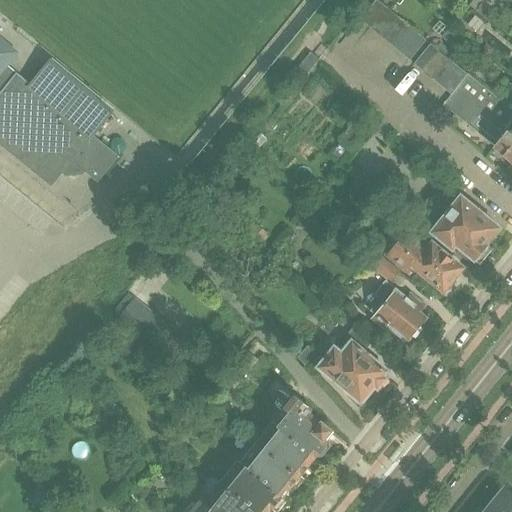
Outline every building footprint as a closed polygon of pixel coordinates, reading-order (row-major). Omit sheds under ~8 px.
[(375,0),(361,19),(371,27),(387,7),(379,0),(375,0)] [(499,11),(485,0),(484,0),(476,10),(491,22),(499,11)] [(387,7),(371,27),(380,35),(397,15),(387,7)] [(397,15),(380,35),(390,42),(406,22),(397,15)] [(406,22),(390,42),(399,50),(416,30),(406,22)] [(416,30),(399,50),(410,60),(427,40),(416,30)] [(0,143),(52,186),(63,173),(65,175),(84,173),(85,172),(98,183),(119,157),(94,136),(109,117),(46,65),(31,83),(19,73),(7,63),(15,53),(0,40),(0,143)] [(415,63),(424,71),(441,51),(431,43),(415,63)] [(441,51),(424,71),(433,78),(450,58),(441,51)] [(307,75),(320,59),(312,52),(298,68),(307,75)] [(450,58),(433,78),(442,86),(459,66),(458,65),(450,58)] [(459,66),(442,86),(452,94),(468,74),(466,72),(471,66),(464,59),(458,65),(459,66)] [(468,74),(452,94),(444,104),(511,159),(511,108),(511,107),(510,108),(468,74)] [(412,98),(424,87),(417,79),(405,90),(412,98)] [(335,135),(346,143),(361,124),(350,116),(335,135)] [(487,245),(500,228),(461,196),(432,232),(454,249),(456,245),(480,264),(492,249),(487,245)] [(249,234),(259,242),(266,234),(256,226),(249,234)] [(444,290),(463,267),(434,243),(429,248),(407,230),(388,254),(402,266),(411,273),(415,267),(444,290)] [(390,281),(402,266),(388,254),(384,251),(371,267),(390,281)] [(411,339),(427,318),(420,312),(426,305),(411,294),(408,298),(387,281),(375,296),(380,299),(371,311),(375,315),(372,319),(384,328),(387,324),(403,337),(405,334),(411,339)] [(167,356),(184,336),(136,296),(119,317),(167,356)] [(345,335),(354,343),(364,351),(373,339),(354,324),(345,335)] [(379,388),(387,378),(382,374),(385,371),(376,361),(364,351),(354,343),(343,355),(336,349),(327,361),(321,356),(317,362),(362,399),(374,385),(379,388)] [(307,346),(297,356),(305,364),(315,353),(307,346)] [(235,389),(259,359),(249,351),(225,380),(235,389)] [(274,416),(274,420),(316,454),(334,432),(310,412),(313,408),(296,394),(295,395),(276,379),(268,389),(287,405),(287,406),(282,406),(274,416)] [(208,437),(233,408),(206,385),(181,414),(208,437)] [(274,420),(258,441),(300,475),(316,454),(274,420)] [(258,441),(241,462),(283,496),(300,475),(258,441)] [(238,460),(222,480),(260,511),(268,511),(271,509),(275,511),(279,511),(286,502),(286,498),(283,496),(241,462),(238,460)] [(260,511),(222,480),(205,501),(217,511),(260,511)] [(484,511),(481,509),(478,511),(511,511),(511,490),(508,487),(488,511),(487,511),(484,511)] [(217,511),(205,501),(196,511),(217,511)]
